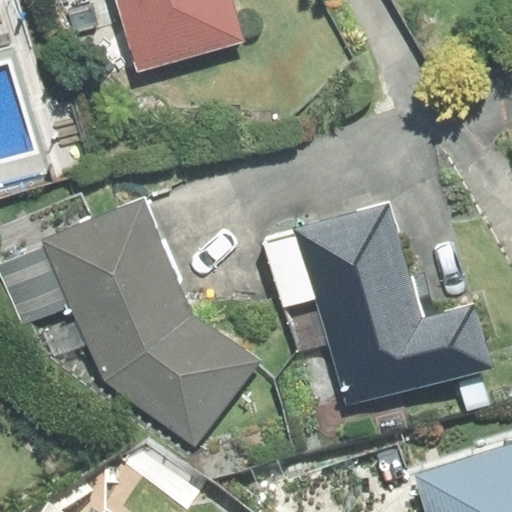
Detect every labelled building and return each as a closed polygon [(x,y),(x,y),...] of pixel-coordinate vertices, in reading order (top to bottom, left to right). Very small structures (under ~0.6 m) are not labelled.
[(124,0),(140,57),(247,18),(242,0),(124,0)] [(110,370),(191,443),(268,339),(202,291),(148,167),(46,223),(50,232),(0,259),(0,271),(28,325),(78,297),(83,309),(45,331),(59,356),(95,336),(110,370)] [(398,174),(302,198),(305,208),(271,217),(288,286),(324,278),(351,391),(503,341),(486,272),(426,287),(398,174)] [(459,371),(468,402),(496,394),(485,362),(459,371)] [(435,511),(511,511),(511,423),(422,457),(435,511)] [(37,511),(137,511),(100,486),(89,502),(60,481),(37,511)]
